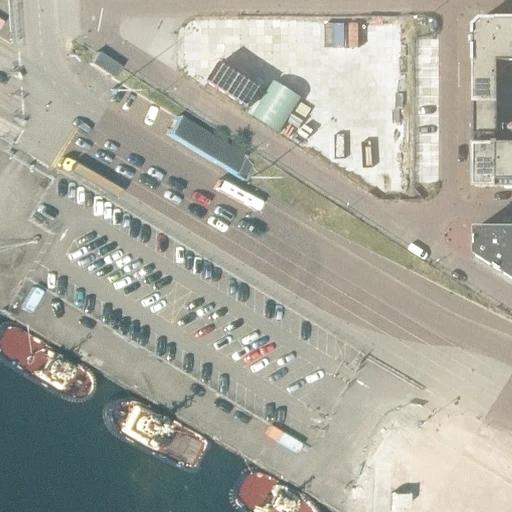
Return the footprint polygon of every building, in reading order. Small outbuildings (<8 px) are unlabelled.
[(478,20),(471,27),(471,65),(496,65),(496,63),(496,40),(495,40),(495,20),(478,20)] [(511,20),(495,20),(495,40),(496,40),(496,63),(511,63),(511,20)] [(88,64),(111,79),(118,67),(96,53),(88,64)] [(496,65),(471,65),(471,82),(471,104),(496,104),(496,83),(496,82),(496,65)] [(496,104),(471,104),(471,146),(496,146),(496,145),(496,125),(496,104)] [(177,117),(166,134),(243,181),(252,165),(243,157),(177,117)] [(496,168),(495,168),(495,188),(511,187),(511,144),(496,145),(496,146),(496,168)] [(496,146),(471,146),(472,182),(472,188),(478,188),(495,188),(495,168),(496,168),(496,146)] [(511,229),(473,230),(473,255),(511,280),(511,229)] [(401,511),(404,445),(408,438),(386,426),(350,496),(363,503),(363,508),(360,511),(401,511)]
